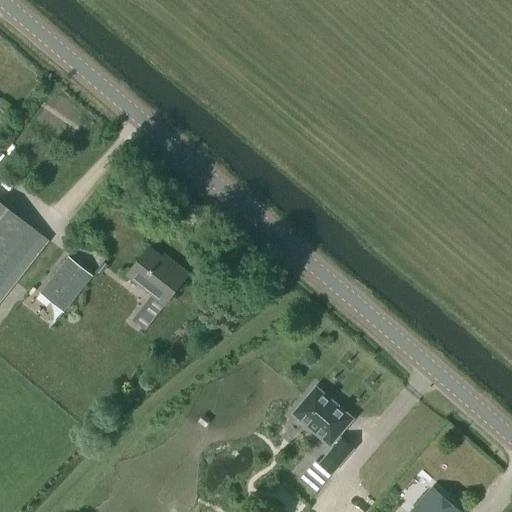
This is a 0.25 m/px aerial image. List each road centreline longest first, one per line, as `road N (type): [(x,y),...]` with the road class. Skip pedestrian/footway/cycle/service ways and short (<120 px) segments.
road 1 (unclassified): [(511,439),(0,1)]
road 2 (unknown): [(430,368),(323,511)]
